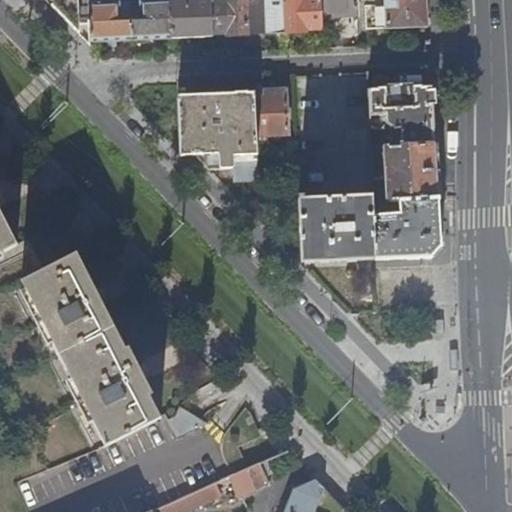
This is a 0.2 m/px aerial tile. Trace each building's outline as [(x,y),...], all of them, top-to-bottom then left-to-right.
[(101,0),(90,0),(93,41),(132,40),(132,18),(121,18),(120,1),(102,2),(101,0)] [(173,38),(170,0),(154,0),(131,1),(132,18),(132,40),(173,38)] [(210,0),(170,0),(173,38),(212,37),(212,32),(210,1),(210,0)] [(229,0),(210,1),(212,32),(227,31),(227,35),(267,34),(265,0),(229,0)] [(265,0),(267,34),(288,33),(287,0),(265,0)] [(287,0),(288,33),(307,32),(307,27),(321,26),(321,11),(320,0),(287,0)] [(320,0),(321,11),(357,8),(356,0),(320,0)] [(364,0),(366,29),(428,26),(427,11),(426,0),(364,0)] [(431,85),(368,88),(371,147),(384,146),(435,144),(433,118),(431,85)] [(268,98),(255,99),(256,134),(264,134),(289,133),(287,92),(268,93),(268,98)] [(178,97),(179,136),(197,154),(204,162),(211,169),(236,167),(236,180),(258,179),(257,149),(256,134),(255,99),(254,93),(178,97)] [(264,134),(256,134),(257,149),(264,149),(264,134)] [(197,154),(179,136),(179,155),(197,154)] [(372,166),(373,193),(374,201),(381,201),(381,190),(387,189),(387,200),(401,200),(438,198),(437,178),(435,144),(384,146),(385,165),(372,166)] [(303,194),(298,194),(302,261),(376,258),(374,214),(374,201),(373,193),(306,197),(304,197),(303,194)] [(374,214),(376,258),(433,256),(441,245),(440,226),(438,198),(401,200),(402,213),(374,214)] [(0,253),(18,244),(0,208),(0,253)] [(91,290),(96,287),(78,253),(23,281),(106,446),(161,418),(150,395),(153,393),(146,379),(138,383),(131,368),(138,364),(129,347),(126,348),(103,303),(98,305),(91,290)] [(187,408),(166,417),(176,437),(196,428),(187,408)] [(267,454),(275,450),(269,438),(261,442),(267,454)] [(267,484),(258,463),(231,475),(239,495),(244,493),(246,497),(268,487),(267,484)] [(211,484),(149,511),(312,511),(322,486),(315,479),(293,489),(283,511),(180,511),(216,496),(211,484)] [(355,489),(347,497),(361,511),(369,511),(374,507),(355,489)]
